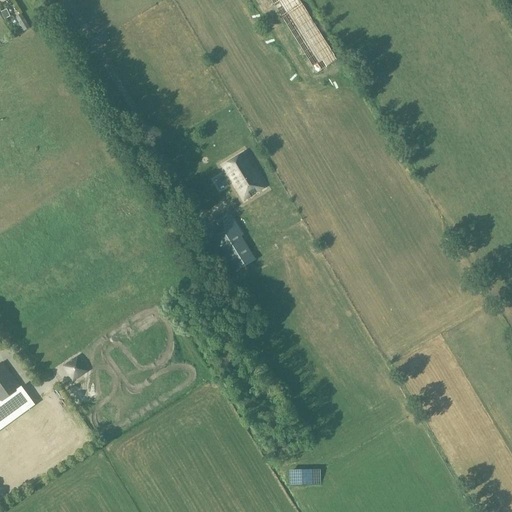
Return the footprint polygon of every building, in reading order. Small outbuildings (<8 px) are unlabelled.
[(5,19),(10,17),(7,10),(1,12),(5,19)] [(16,18),(24,32),(30,28),(22,14),(16,18)] [(243,155),(224,166),(233,180),(234,180),(235,182),(234,182),(240,193),(246,190),(247,192),(255,187),(254,185),(259,182),(252,170),(251,171),(249,168),(250,167),(243,155)] [(236,225),(215,238),(236,273),(255,261),(238,234),(240,232),(236,225)] [(31,303),(19,314),(29,325),(41,315),(31,303)] [(3,362),(0,364),(0,404),(22,388),(3,362)] [(288,482),(302,482),(301,465),(288,466),(288,482)]
